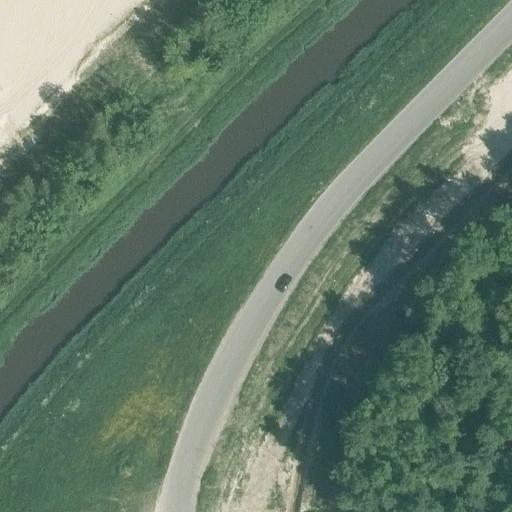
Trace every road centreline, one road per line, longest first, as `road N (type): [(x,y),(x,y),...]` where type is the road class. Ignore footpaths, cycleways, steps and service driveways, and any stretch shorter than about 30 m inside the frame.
road 1 (unclassified): [(171,511),(217,379),(280,264),(354,171),(511,10)]
road 2 (unclassified): [(252,511),(326,323),(371,257),(511,107)]
